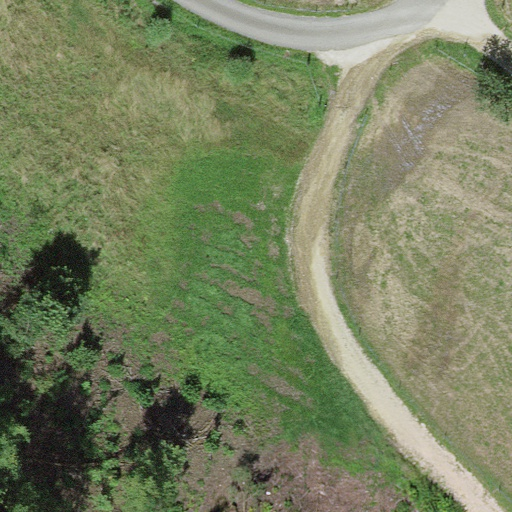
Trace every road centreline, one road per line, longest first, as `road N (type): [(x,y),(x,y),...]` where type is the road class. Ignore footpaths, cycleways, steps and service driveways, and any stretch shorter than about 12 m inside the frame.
road 1 (track): [(380,28),(319,178),(319,299),(395,417),(478,511)]
road 2 (residential): [(450,0),(380,28),(288,40),(206,0)]
